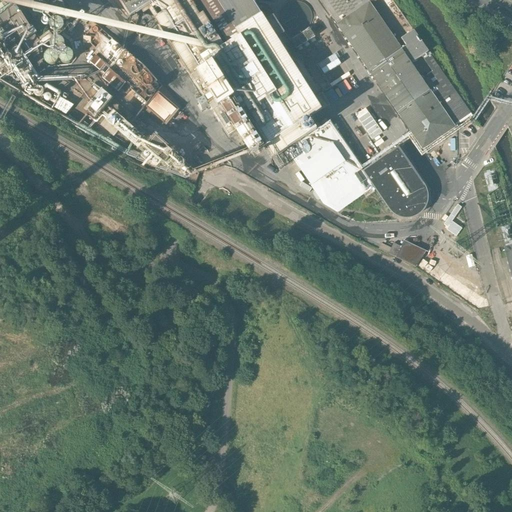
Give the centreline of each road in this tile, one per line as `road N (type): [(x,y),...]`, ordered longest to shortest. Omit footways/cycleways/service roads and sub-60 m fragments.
road 1 (unclassified): [(511,354),(400,270),(217,171),(166,249)]
road 2 (track): [(166,249),(169,259),(221,287),(234,322),(225,490),(211,511)]
road 3 (unknown): [(463,179),(410,143),(381,110),(306,0)]
road 4 (track): [(166,249),(121,273),(0,137)]
